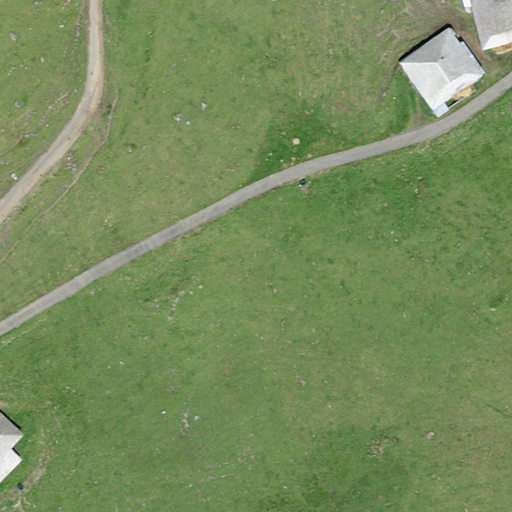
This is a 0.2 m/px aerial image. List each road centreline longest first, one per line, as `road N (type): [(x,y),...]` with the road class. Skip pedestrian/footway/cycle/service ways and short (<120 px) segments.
road 1 (track): [(0,330),(281,178),(433,131),(511,80)]
road 2 (track): [(96,0),(92,97),(64,142),(0,211)]
